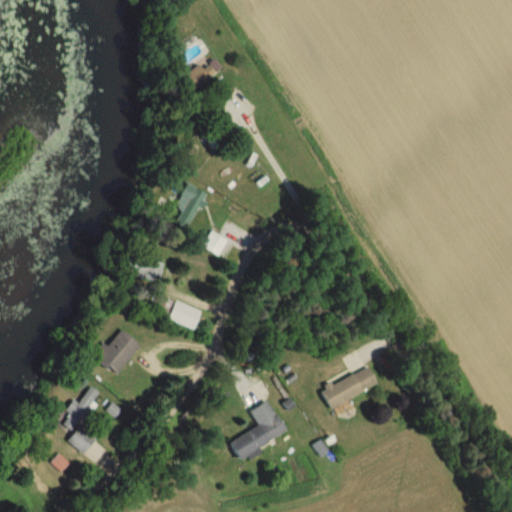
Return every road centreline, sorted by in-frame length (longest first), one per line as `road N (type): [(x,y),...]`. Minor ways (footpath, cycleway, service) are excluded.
road 1 (residential): [(507,511),(346,281),(220,73)]
road 2 (residential): [(54,511),(101,484),(346,281)]
